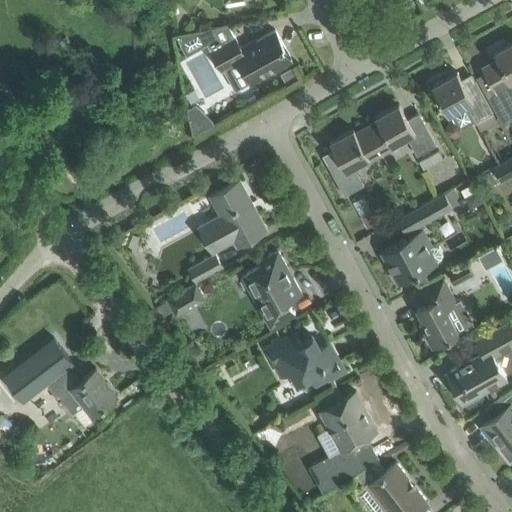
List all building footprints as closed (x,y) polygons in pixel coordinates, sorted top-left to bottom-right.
[(222,71),(224,70),(239,61),(251,82),(251,83),(252,82),(251,80),(263,73),(265,76),(292,60),(275,30),(242,49),(229,25),(199,30),(176,34),(176,35),(187,55),(207,44),(222,71)] [(485,71),(476,76),(502,123),(511,117),(511,41),(495,51),(498,58),(482,67),(485,71)] [(281,73),(287,84),(299,77),(293,67),(281,73)] [(499,124),(493,113),(494,112),(475,79),(465,85),(457,72),(432,85),(449,114),(466,105),(481,134),(499,124)] [(367,126),(382,154),(394,148),(392,144),(407,137),(417,155),(437,145),(419,112),(408,119),(399,104),(376,117),(378,120),(367,126)] [(447,125),(446,130),(449,135),(455,137),(460,135),(463,130),(461,124),(457,121),(451,121),(447,125)] [(370,161),(382,154),(367,126),(356,132),(354,129),(330,142),(338,157),(327,163),(345,195),(364,184),(354,166),(368,158),(370,161)] [(439,150),(418,161),(423,169),(443,159),(439,150)] [(511,175),(511,155),(493,166),(501,182),(511,175)] [(240,179),(211,195),(221,214),(199,226),(213,251),(235,238),(238,245),(267,229),(265,227),(262,228),(248,202),(251,199),(240,179)] [(461,191),(465,198),(476,192),(473,185),(461,191)] [(415,208),(424,224),(453,208),(452,207),(461,202),(454,187),(444,193),(444,192),(415,208)] [(476,192),(465,198),(471,211),(483,205),(476,192)] [(353,203),(361,216),(369,211),(371,210),(363,197),(353,203)] [(369,211),(361,216),(367,228),(376,223),(369,211)] [(409,235),(408,236),(386,248),(392,259),(387,262),(399,283),(438,262),(437,261),(441,258),(443,254),(439,246),(434,246),(430,247),(429,246),(432,245),(423,228),(409,235)] [(496,249),(479,258),(486,271),(503,262),(496,249)] [(259,260),(261,264),(242,274),(271,326),(295,313),(289,300),(302,293),(294,278),(291,280),(285,270),(288,268),(278,250),(259,260)] [(189,268),(196,281),(223,267),(215,254),(189,268)] [(467,260),(448,271),(455,285),(474,274),(467,260)] [(424,271),(416,275),(420,284),(428,280),(424,271)] [(457,302),(444,278),(420,291),(426,303),(417,308),(428,329),(424,331),(432,346),(459,331),(447,308),(457,302)] [(167,298),(168,299),(157,305),(163,316),(173,310),(177,316),(206,299),(196,282),(193,284),(167,298)] [(498,362),(500,353),(511,346),(511,327),(509,321),(476,339),(483,351),(446,372),(463,402),(465,401),(467,405),(483,396),(481,393),(507,378),(498,362)] [(344,369),(328,341),(319,346),(313,335),(301,341),(296,332),(268,347),(283,375),(288,372),(292,381),(305,385),(313,380),(316,385),(344,369)] [(54,337),(5,375),(24,400),(48,381),(60,398),(59,400),(61,403),(64,402),(71,412),(84,402),(93,414),(117,395),(96,367),(82,378),(71,364),(73,362),(54,337)] [(492,417),(481,425),(489,436),(492,434),(498,441),(510,458),(511,456),(511,388),(506,393),(505,392),(489,404),(497,413),(492,417)] [(320,410),(321,410),(317,412),(326,429),(329,427),(341,448),(328,455),(321,459),(335,486),(364,468),(351,444),(377,430),(355,391),(320,410)] [(416,511),(428,503),(397,462),(368,484),(390,511),(416,511)]
